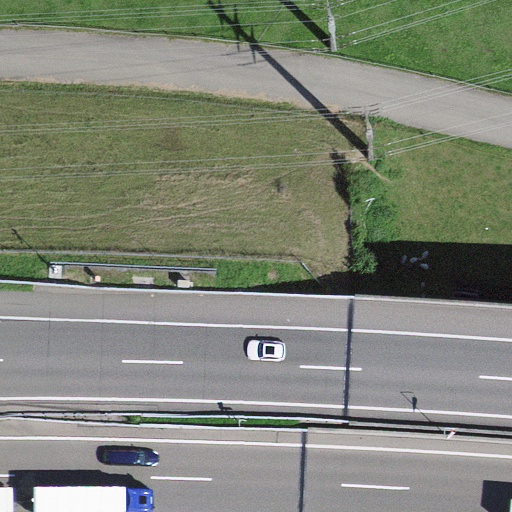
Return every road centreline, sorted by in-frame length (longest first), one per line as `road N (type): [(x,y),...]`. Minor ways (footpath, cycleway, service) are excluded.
road 1 (motorway): [(0,478),(511,500)]
road 2 (motorway): [(511,379),(0,360)]
